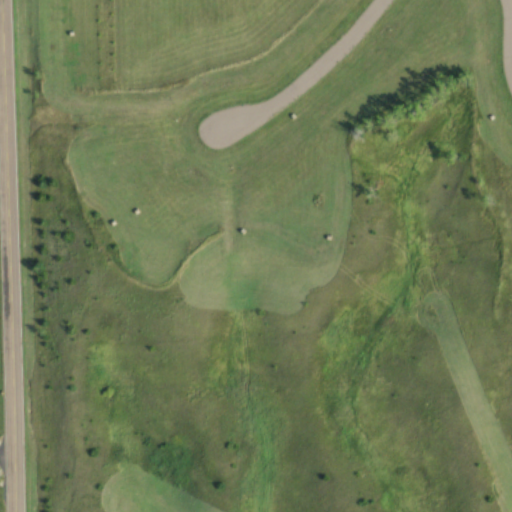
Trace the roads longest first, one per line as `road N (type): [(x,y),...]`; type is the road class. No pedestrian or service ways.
road 1 (tertiary): [(13,511),(1,0)]
road 2 (residential): [(380,0),(279,97),(219,125)]
